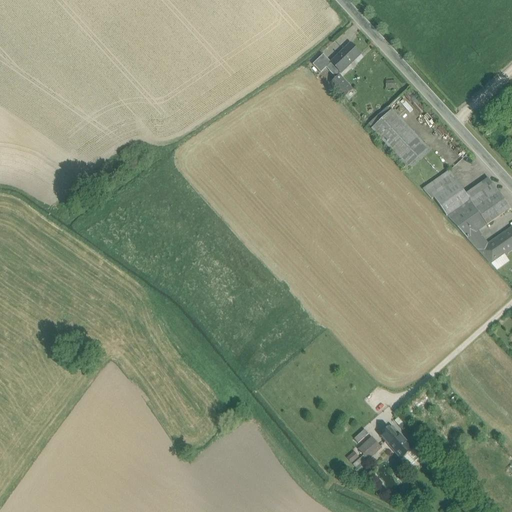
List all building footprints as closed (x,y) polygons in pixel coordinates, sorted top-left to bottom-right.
[(327,68),(336,79),(339,76),(361,55),(351,45),(331,63),(326,68),(327,68)] [(321,74),(327,68),(326,68),(331,63),(323,55),(313,65),(321,74)] [(331,83),(345,98),(352,91),(339,76),(336,79),(331,83)] [(392,114),(374,130),(408,166),(426,150),(392,114)] [(423,190),(432,200),(434,198),(457,182),(450,171),(423,190)] [(491,181),(468,197),(471,201),(471,202),(476,209),(499,193),(491,181)] [(448,217),(471,202),(471,201),(468,197),(457,182),(434,198),(448,217)] [(499,193),(476,209),(483,220),(487,226),(511,209),(499,193)] [(448,217),(463,234),(473,227),(483,220),(476,209),(471,202),(448,217)] [(478,232),(487,226),(483,220),(473,227),(478,232)] [(473,227),(463,234),(480,252),(488,246),(478,232),(473,227)] [(480,252),(492,265),(511,251),(511,229),(488,246),(480,252)] [(392,427),(390,429),(398,438),(400,436),(392,427)] [(389,428),(381,436),(401,459),(412,450),(400,436),(398,438),(390,429),(389,428)] [(365,430),(354,439),(358,444),(369,434),(365,430)] [(372,438),(359,450),(368,461),(381,449),(372,438)]
